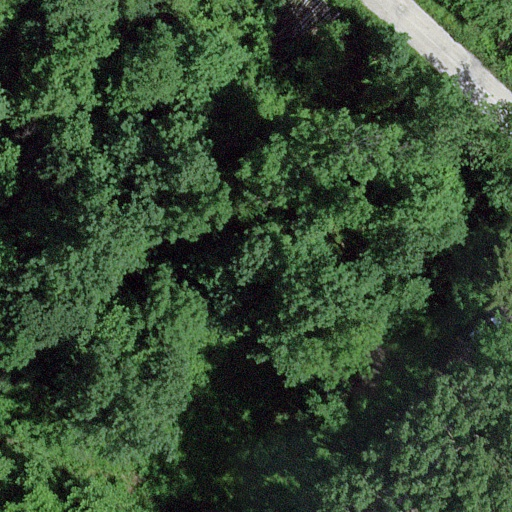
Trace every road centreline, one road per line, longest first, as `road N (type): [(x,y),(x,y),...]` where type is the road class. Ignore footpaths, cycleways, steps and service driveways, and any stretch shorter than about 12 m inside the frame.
road 1 (track): [(511,353),(462,400),(381,511)]
road 2 (unclassified): [(383,0),(511,120)]
